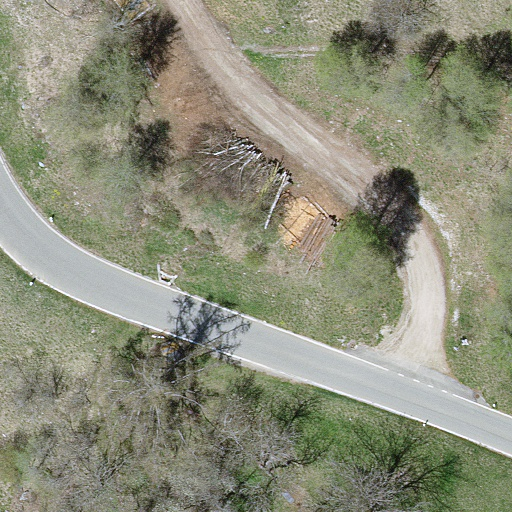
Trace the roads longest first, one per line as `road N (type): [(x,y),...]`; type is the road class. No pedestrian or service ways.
road 1 (tertiary): [(0,182),(13,210),(74,270),(511,432)]
road 2 (track): [(427,400),(438,303),(401,220),(212,50)]
